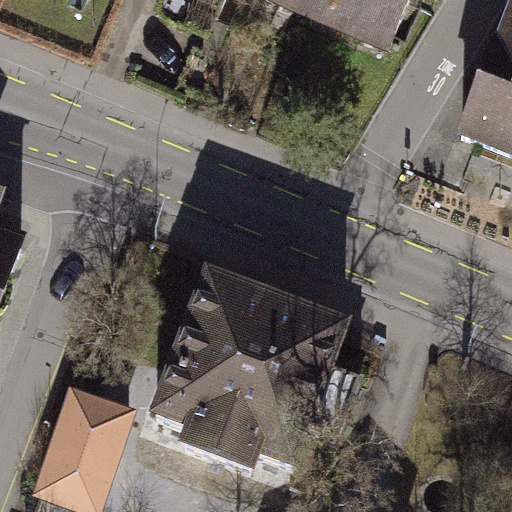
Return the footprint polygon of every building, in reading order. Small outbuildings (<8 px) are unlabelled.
[(249,0),(387,59),(411,0),(249,0)] [(511,0),(509,0),(453,142),(511,164),(511,0)] [(0,317),(32,235),(0,222),(0,317)] [(337,306),(196,252),(136,404),(277,459),(337,306)] [(61,511),(100,511),(137,409),(68,385),(27,500),(61,511)]
